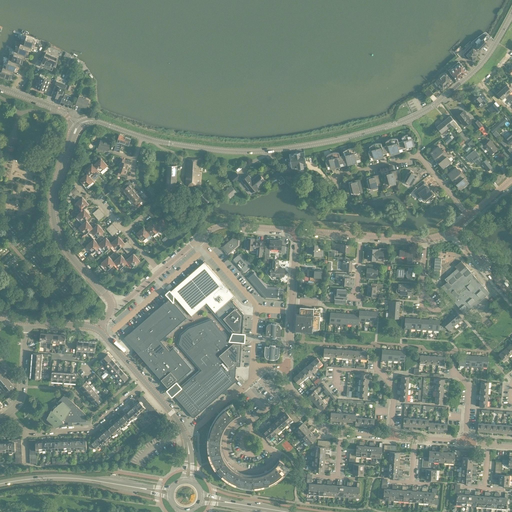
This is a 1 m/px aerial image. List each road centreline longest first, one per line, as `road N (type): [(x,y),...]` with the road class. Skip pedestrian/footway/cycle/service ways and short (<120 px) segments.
road 1 (tertiary): [(141,137),(244,151),(334,140),(405,120),(480,64),(511,13)]
road 2 (residential): [(111,305),(62,246),(51,211),(76,127)]
road 3 (tertiary): [(0,483),(68,478),(170,492)]
road 4 (residential): [(333,176),(418,154),(467,215)]
road 5 (residential): [(8,412),(25,432),(89,430),(143,381)]
road 6 (residential): [(263,442),(277,455),(267,466),(248,470),(230,460),(226,435),(245,415)]
road 7 (residential): [(159,272),(75,181)]
